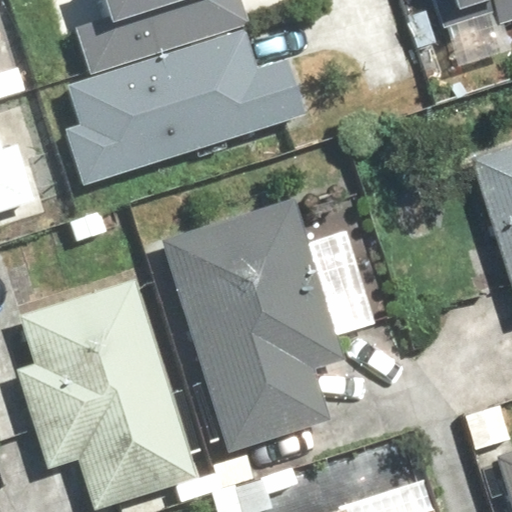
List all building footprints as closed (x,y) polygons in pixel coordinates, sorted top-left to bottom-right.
[(68,34),(83,81),(241,30),(230,0),(50,0),(63,36),(68,34)] [(511,0),(432,0),(438,18),(487,3),(493,20),(511,13),(511,0)] [(57,136),(76,195),(298,124),(279,65),(252,74),(240,36),(59,94),(71,132),(57,136)] [(0,227),(43,214),(18,135),(0,141),(0,227)] [(511,142),(449,161),(503,342),(511,339),(511,142)] [(148,246),(214,465),(326,431),(310,381),(350,369),(300,201),(148,246)] [(123,511),(192,491),(126,271),(13,305),(30,363),(5,371),(39,482),(70,473),(81,511),(123,511)] [(511,511),(511,455),(485,464),(499,511),(511,511)] [(418,511),(411,486),(324,511),(418,511)]
